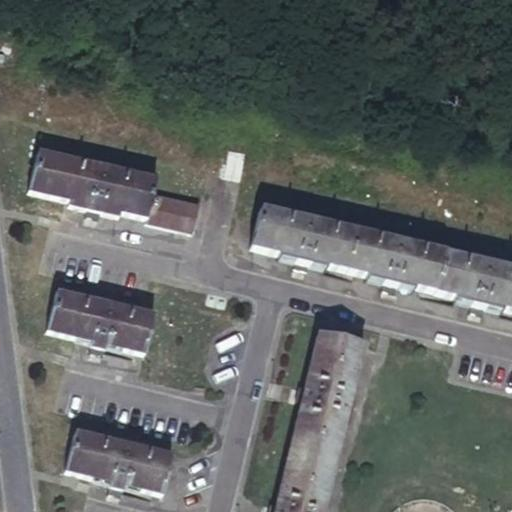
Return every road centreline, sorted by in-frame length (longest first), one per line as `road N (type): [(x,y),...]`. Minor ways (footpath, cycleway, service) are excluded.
road 1 (residential): [(269,291),(511,348)]
road 2 (residential): [(65,385),(239,425)]
road 3 (residential): [(52,241),(202,274)]
road 4 (residential): [(18,511),(0,371)]
road 5 (residential): [(239,425),(269,291)]
road 6 (residential): [(228,150),(202,274)]
